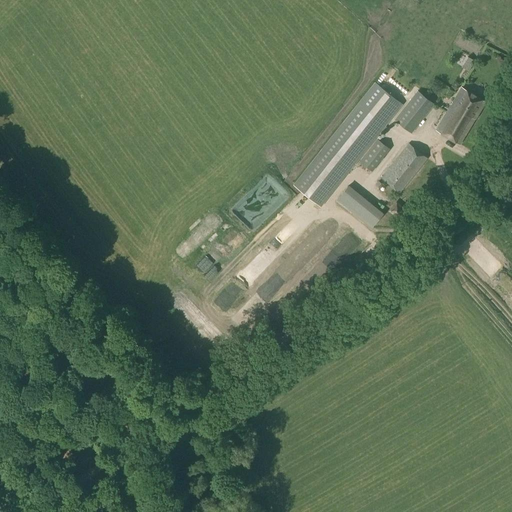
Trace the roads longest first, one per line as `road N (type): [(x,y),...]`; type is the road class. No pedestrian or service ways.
road 1 (track): [(197,400),(410,250),(437,222),(511,102)]
road 2 (track): [(52,498),(197,400)]
